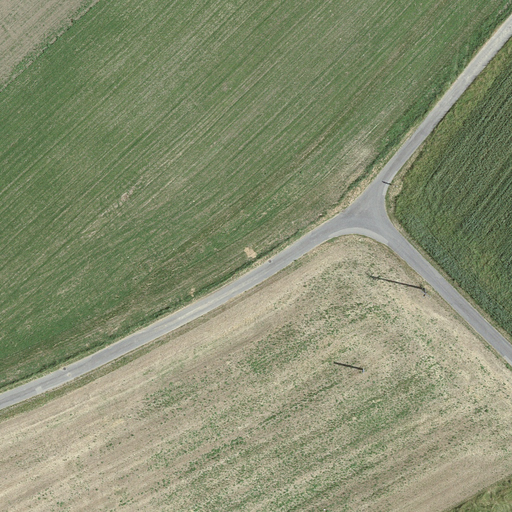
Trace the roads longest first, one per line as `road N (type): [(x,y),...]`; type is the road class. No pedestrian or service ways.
road 1 (unclassified): [(364,211),(227,297),(0,403)]
road 2 (unclassified): [(511,31),(392,167),(364,211)]
road 3 (unclassified): [(364,211),(511,357)]
